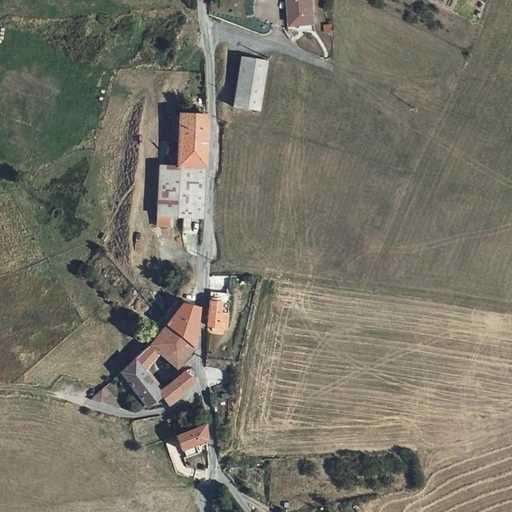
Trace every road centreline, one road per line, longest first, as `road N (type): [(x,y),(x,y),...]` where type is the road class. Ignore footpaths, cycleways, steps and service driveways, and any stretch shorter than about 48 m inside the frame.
road 1 (unclassified): [(201,0),(207,52),(193,324),(201,385)]
road 2 (residential): [(201,385),(155,413),(87,405)]
